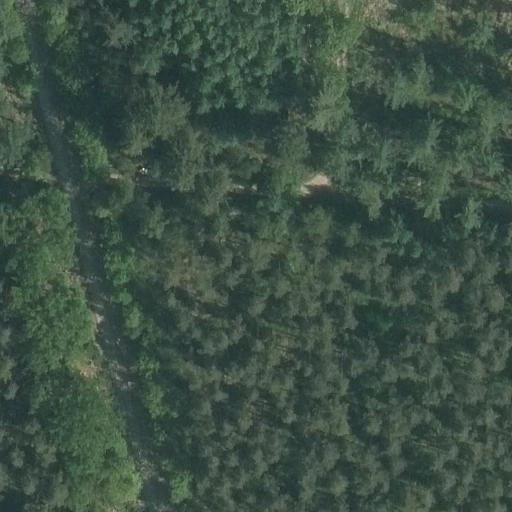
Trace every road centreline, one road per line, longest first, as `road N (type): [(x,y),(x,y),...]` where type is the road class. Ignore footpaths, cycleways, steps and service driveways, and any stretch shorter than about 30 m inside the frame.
road 1 (track): [(74,180),(511,211)]
road 2 (track): [(164,511),(74,180)]
road 3 (track): [(26,0),(74,180)]
